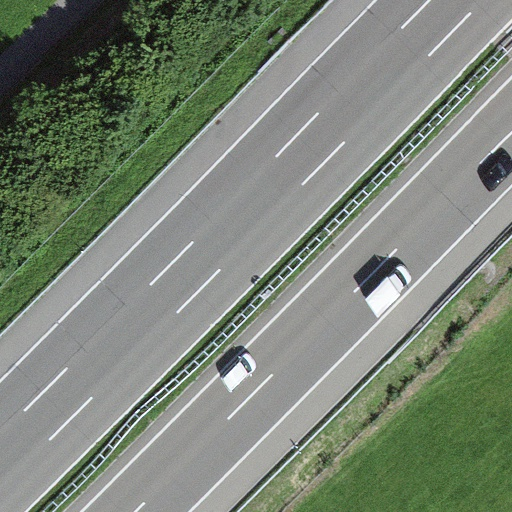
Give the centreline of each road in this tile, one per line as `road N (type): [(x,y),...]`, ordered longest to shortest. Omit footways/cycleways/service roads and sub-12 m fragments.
road 1 (motorway): [(458,0),(0,462)]
road 2 (motorway): [(139,511),(511,137)]
